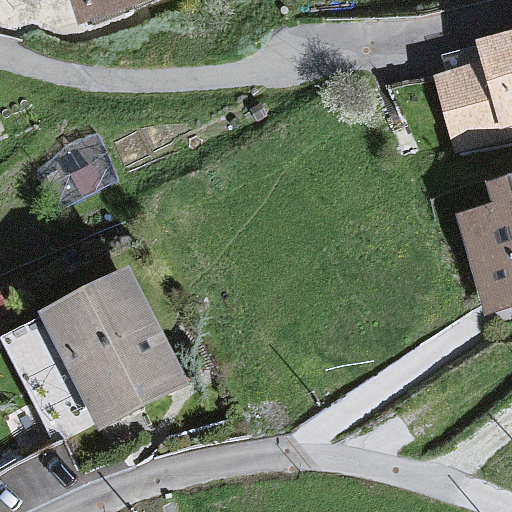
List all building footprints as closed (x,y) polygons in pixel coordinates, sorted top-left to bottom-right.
[(66,0),(77,32),(183,0),(66,0)] [(480,73),(433,85),(452,158),(511,142),(511,39),(474,49),(480,73)] [(511,186),(452,203),(486,322),(511,314),(511,186)] [(128,276),(38,321),(97,437),(187,392),(128,276)] [(0,509),(1,511),(17,511),(88,471),(62,427),(0,463),(0,509)]
